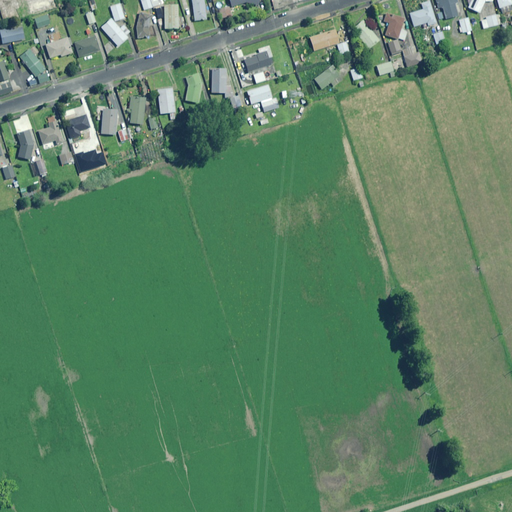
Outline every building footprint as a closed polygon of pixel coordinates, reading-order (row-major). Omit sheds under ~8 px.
[(140,0),(144,10),(163,4),(162,0),(140,0)] [(206,20),(203,0),(191,0),(194,21),(206,20)] [(458,2),(457,0),(435,0),(438,9),(442,8),(445,19),(458,16),(455,3),(458,2)] [(470,0),(467,8),(479,13),(485,2),(492,2),(491,0),(470,0)] [(496,0),(501,14),(511,10),(511,6),(510,0),(496,0)] [(436,23),(429,1),(420,4),(422,10),(409,14),(413,27),(426,23),(427,26),(436,23)] [(125,19),(120,4),(110,7),(114,22),(125,19)] [(179,29),(178,5),(164,5),(165,29),(179,29)] [(231,16),(229,7),(218,10),(221,19),(231,16)] [(149,26),(152,14),(140,11),(136,26),(138,37),(150,36),(149,26)] [(389,22),(385,34),(398,38),(404,17),(386,12),(384,20),(389,22)] [(95,23),(93,13),(86,15),(88,25),(95,23)] [(50,25),(47,15),(33,19),(37,29),(50,25)] [(498,25),(495,15),(486,17),(487,20),(481,21),(483,29),(498,25)] [(471,31),(469,18),(458,20),(461,33),(471,31)] [(119,29),(111,19),(101,28),(117,47),(127,38),(125,36),(130,32),(123,25),(119,29)] [(379,41),(362,21),(351,29),(368,49),(379,41)] [(24,40),(22,27),(0,30),(0,34),(2,44),(24,40)] [(340,43),(335,30),(309,38),(313,51),(340,43)] [(445,42),(442,32),(433,35),(436,44),(445,42)] [(99,51),(95,37),(74,43),(78,58),(99,51)] [(72,54),(67,38),(45,45),(49,59),(60,55),(60,57),(72,54)] [(400,48),(397,38),(388,41),(391,51),(400,48)] [(349,52),(346,42),(336,45),(339,55),(349,52)] [(413,54),(411,47),(401,50),(406,68),(422,63),(419,53),(413,54)] [(45,69),(30,50),(19,58),(35,77),(45,69)] [(272,65),(267,51),(257,54),(257,55),(244,60),(248,73),(251,72),(256,84),(265,81),(262,72),(267,71),(266,67),(272,65)] [(0,81),(9,79),(4,62),(0,63),(0,81)] [(393,72),(390,62),(376,66),(379,76),(393,72)] [(343,80),(332,66),(314,80),(321,90),(330,83),(333,87),(343,80)] [(211,92),(225,92),(226,68),(213,67),(211,92)] [(360,68),(350,71),(353,81),(362,78),(360,68)] [(49,81),(47,73),(36,77),(39,84),(49,81)] [(198,104),(202,84),(198,73),(186,77),(188,86),(185,101),(198,104)] [(0,95),(13,92),(10,81),(0,84),(0,95)] [(272,99),(268,85),(246,92),(251,105),(260,102),(264,113),(279,108),(276,98),(272,99)] [(175,113),(172,88),(157,90),(160,114),(175,113)] [(239,95),(230,98),(233,106),(242,103),(239,95)] [(145,98),(130,97),(129,110),(131,110),(130,124),(144,125),(145,98)] [(114,135),(117,110),(103,109),(101,134),(114,135)] [(90,128),(85,115),(64,121),(70,139),(80,136),(79,131),(90,128)] [(157,128),(155,118),(148,119),(150,130),(157,128)] [(64,143),(57,121),(48,123),(49,128),(38,131),(42,145),(55,141),(56,145),(64,143)] [(99,140),(97,129),(87,132),(89,143),(99,140)] [(131,139),(128,129),(117,132),(120,142),(131,139)] [(30,160),(35,145),(29,130),(16,135),(20,144),(16,156),(30,160)] [(73,162),(70,152),(59,156),(61,165),(73,162)] [(46,174),(42,159),(29,163),(33,177),(46,174)] [(15,177),(12,165),(2,168),(5,180),(15,177)]
